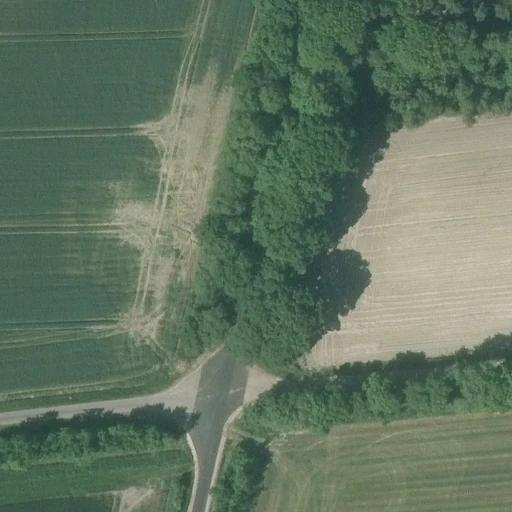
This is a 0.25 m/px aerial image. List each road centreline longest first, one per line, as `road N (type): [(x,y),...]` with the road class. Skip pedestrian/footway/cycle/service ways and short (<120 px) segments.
road 1 (unclassified): [(219,398),(311,0)]
road 2 (unclassified): [(219,398),(511,372)]
road 3 (unclassified): [(0,419),(219,398)]
